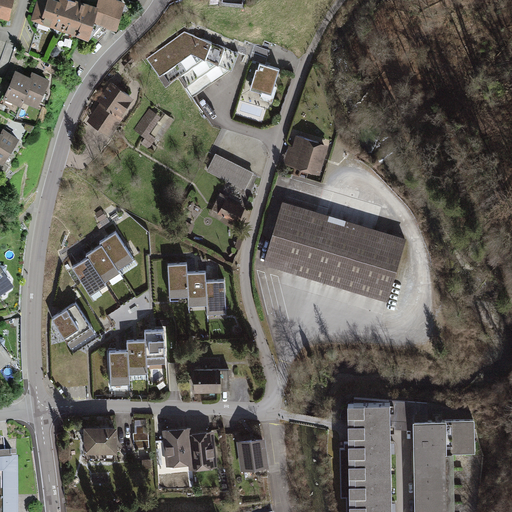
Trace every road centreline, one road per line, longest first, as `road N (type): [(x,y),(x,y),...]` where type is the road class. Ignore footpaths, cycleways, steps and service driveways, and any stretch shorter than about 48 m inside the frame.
road 1 (residential): [(281,128),(244,277),(274,399),(254,410),(40,408)]
road 2 (residential): [(40,408),(35,277),(65,129),(93,74),(160,0)]
road 3 (unclassified): [(339,0),(315,37),(281,128)]
